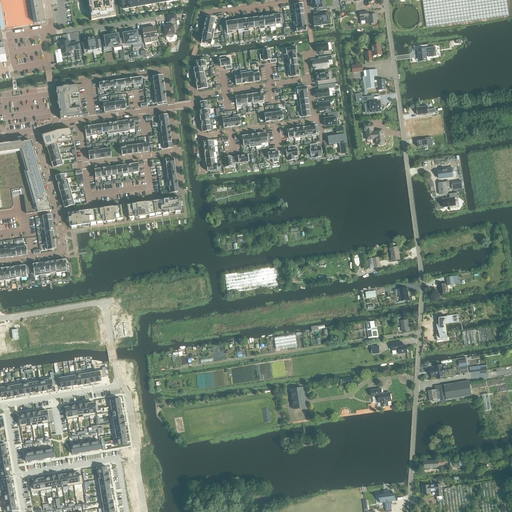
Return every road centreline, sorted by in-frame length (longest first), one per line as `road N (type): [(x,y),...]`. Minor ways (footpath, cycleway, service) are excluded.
road 1 (residential): [(408,511),(421,280),(384,0)]
road 2 (residential): [(0,261),(64,251),(33,130)]
road 3 (residential): [(193,95),(189,65),(202,14),(301,0)]
road 4 (residential): [(114,362),(101,303),(0,318)]
road 5 (residential): [(146,155),(150,186),(121,191),(88,195),(85,164)]
